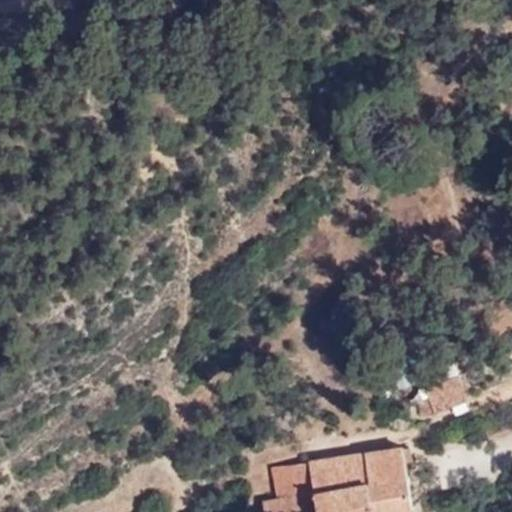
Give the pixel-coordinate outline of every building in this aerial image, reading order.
[(435,390),(461,379),(456,365),(430,375),(435,390)] [(469,405),(461,379),(435,390),(428,393),(431,402),(437,418),(469,405)] [(423,422),(437,418),(431,402),(420,405),(423,422)] [(416,511),(406,452),(295,470),(301,501),(283,505),(265,508),(265,511),(416,511)] [(301,501),(295,470),(278,473),(283,505),(301,501)]
